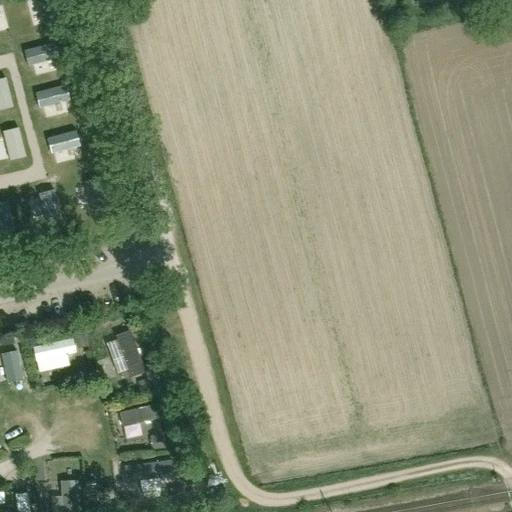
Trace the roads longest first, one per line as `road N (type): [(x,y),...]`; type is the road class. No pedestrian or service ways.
road 1 (track): [(173,257),(224,457),(250,495),(288,499),(474,461),(511,476)]
road 2 (unclassified): [(0,292),(173,257),(102,0)]
